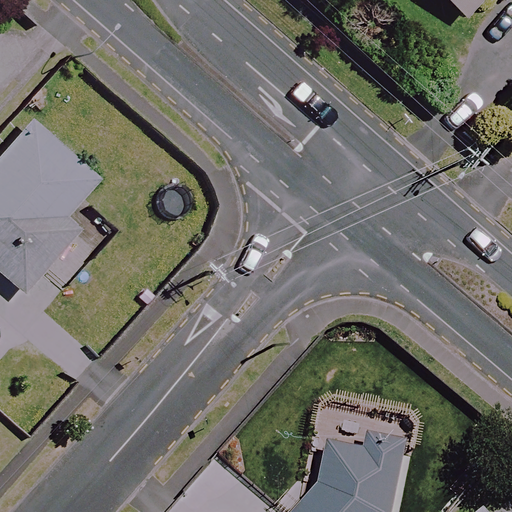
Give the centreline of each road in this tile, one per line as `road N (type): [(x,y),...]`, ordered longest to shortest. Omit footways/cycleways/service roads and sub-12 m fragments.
road 1 (residential): [(358,180),(66,511)]
road 2 (tertiary): [(147,0),(358,180)]
road 3 (tertiary): [(358,180),(511,314)]
